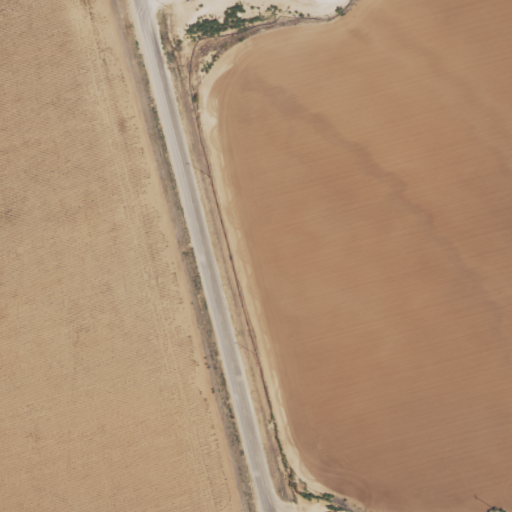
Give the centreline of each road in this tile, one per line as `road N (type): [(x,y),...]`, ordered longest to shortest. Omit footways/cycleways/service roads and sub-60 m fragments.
road 1 (secondary): [(140,0),(269,511)]
road 2 (track): [(151,41),(303,0)]
